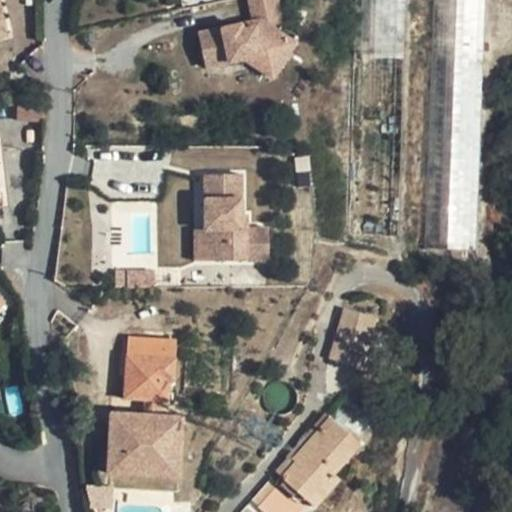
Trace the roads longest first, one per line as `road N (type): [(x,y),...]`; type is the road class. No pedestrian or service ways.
road 1 (residential): [(406,511),(428,323),(391,283),(365,278),(339,285),(308,410),(218,511)]
road 2 (residential): [(57,0),(61,64),(40,293),(41,371),(57,462)]
